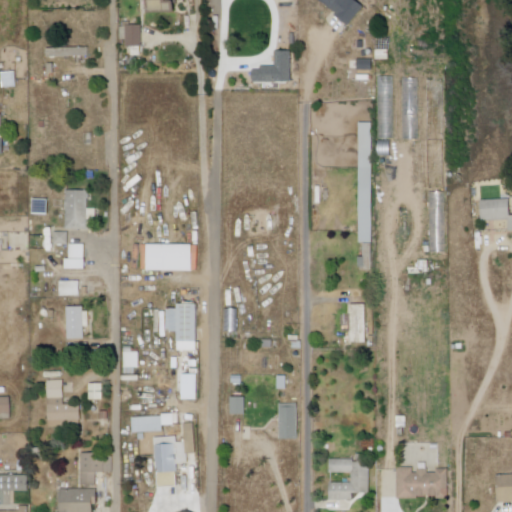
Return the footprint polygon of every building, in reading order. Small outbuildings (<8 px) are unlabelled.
[(146,0),(147,12),(174,12),(174,0),(146,0)] [(355,0),(363,6),(348,24),(318,0),(355,0)] [(122,22),(122,28),(125,27),(126,47),(131,47),(131,57),(140,56),(140,47),(142,47),(141,26),(130,26),(130,22),(122,22)] [(288,34),(289,47),(296,46),(295,33),(288,34)] [(45,49),(88,47),(88,55),(46,58),(45,49)] [(290,52),(274,52),(274,66),(252,67),(252,83),(291,82),(290,52)] [(357,59),(357,70),(371,71),(371,59),(357,59)] [(1,73),(16,72),(17,87),(2,88),(1,73)] [(360,124),(372,124),(371,243),(359,243),(360,124)] [(66,191),(87,191),(87,209),(95,209),(95,222),(90,222),(90,230),(66,230),(66,191)] [(428,193),(443,191),(447,253),(432,254),(428,193)] [(480,201),(510,200),(510,216),(511,216),(511,232),(508,232),(508,220),(481,221),(480,201)] [(54,233),(67,233),(67,245),(54,245),(54,233)] [(146,270),(146,242),(191,243),(191,271),(146,270)] [(64,267),(64,258),(69,258),(69,243),(84,243),(84,267),(64,267)] [(60,297),(59,283),(81,282),(81,297),(60,297)] [(166,310),(177,311),(178,304),(198,305),(197,343),(178,343),(178,333),(166,333),(166,310)] [(351,306),(366,306),(367,344),(352,344),(351,306)] [(67,308),(83,309),(83,313),(88,313),(88,328),(84,328),(84,340),(67,340),(67,308)] [(243,385),(233,385),(233,377),(243,377),(243,385)] [(286,391),(278,390),(279,378),(287,379),(286,391)] [(48,383),(63,383),(64,406),(80,405),(80,427),(48,428),(48,383)] [(88,385),(103,384),(103,400),(89,400),(88,385)] [(230,398),(245,397),(245,415),(230,415),(230,398)] [(0,399),(10,399),(11,420),(0,420),(0,399)] [(279,406),(298,406),(299,439),(279,439),(279,406)] [(408,430),(397,430),(398,418),(408,419),(408,430)] [(184,426),(185,443),(177,443),(177,439),(154,440),(155,461),(149,461),(150,472),(156,472),(157,488),(178,487),(177,466),(187,465),(187,455),(196,455),(195,425),(184,426)] [(79,455),(78,486),(95,486),(95,473),(113,474),(113,455),(79,455)] [(329,461),(329,473),(351,473),(351,483),(329,483),(329,501),(354,501),(354,494),(370,494),(370,489),(370,464),(353,464),(353,461),(329,461)] [(396,470),(413,470),(413,475),(419,474),(419,470),(428,470),(428,474),(437,474),(437,470),(449,470),(449,499),(436,499),(436,497),(418,498),(418,500),(397,500),(396,470)] [(496,476),(511,474),(511,504),(498,505),(496,476)] [(0,476),(29,477),(28,492),(0,492),(0,476)] [(60,490),(60,511),(92,511),(92,507),(97,507),(97,490),(60,490)]
